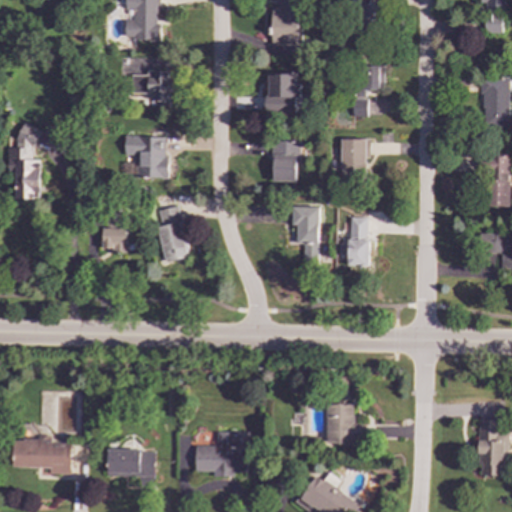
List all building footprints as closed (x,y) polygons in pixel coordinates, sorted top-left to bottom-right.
[(158,0),(125,0),(125,9),(134,10),(133,21),(124,20),(124,39),(157,40),(158,0)] [(271,8),(271,45),(298,45),(298,0),(277,0),(277,8),(271,8)] [(378,0),(355,0),(355,25),(378,26),(378,0)] [(383,90),(383,64),(353,65),(354,117),(366,116),(365,90),(383,90)] [(131,75),(130,93),(153,93),(153,107),(169,107),(170,71),(146,70),(146,76),(131,75)] [(264,112),(296,113),(296,98),(300,98),(300,83),(295,83),(295,75),(268,74),(268,96),(264,96),(264,112)] [(508,77),(480,77),(480,127),(508,127),(508,77)] [(40,130),(23,123),(16,140),(16,148),(7,148),(7,171),(15,171),(16,199),(39,199),(39,160),(32,160),(32,149),(40,130)] [(168,156),(164,156),(164,137),(126,136),(125,177),(167,178),(168,156)] [(367,171),(368,139),(340,139),(339,180),(355,181),(355,170),(367,171)] [(297,141),(270,142),(271,182),(297,182),(297,141)] [(510,206),(510,155),(487,155),(487,206),(510,206)] [(165,262),(188,258),(177,206),(154,211),(165,262)] [(318,207),(291,207),(291,225),(296,225),(296,244),(303,244),(303,264),(327,264),(327,246),(318,246),(318,207)] [(348,266),(367,266),(368,218),(348,217),(348,266)] [(125,253),(126,228),(101,228),(100,248),(111,249),(111,253),(125,253)] [(501,270),(511,269),(511,233),(480,235),(481,254),(500,253),(501,270)] [(326,443),(362,442),(362,422),(352,422),(352,404),(325,405),(326,443)] [(497,420),(478,420),(477,475),(501,476),(502,456),(507,456),(508,436),(497,436),(497,420)] [(193,471),(211,472),(211,476),(232,477),(232,472),(245,473),(246,432),(215,432),(215,446),(194,445),(193,471)] [(12,467),(46,468),(46,474),(69,475),(69,446),(52,445),(52,440),(13,439),(12,467)] [(106,476),(153,477),(153,451),(106,450),(106,476)]
